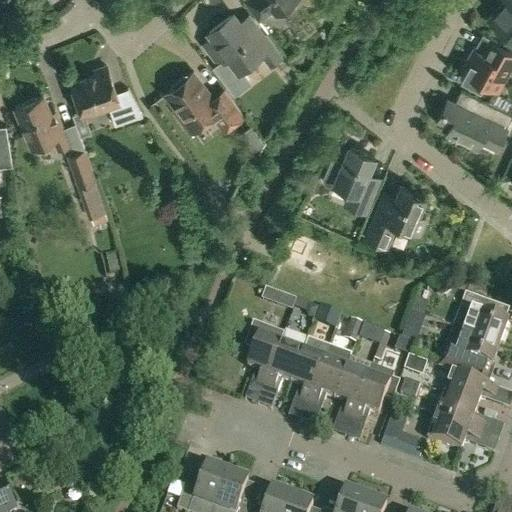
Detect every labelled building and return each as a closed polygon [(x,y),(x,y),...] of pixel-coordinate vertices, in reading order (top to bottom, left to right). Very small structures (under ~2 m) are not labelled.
[(294,0),(243,0),(259,21),(274,9),(276,10),(281,7),(288,10),(296,4),(294,0)] [(511,0),(500,0),(486,16),(511,40),(511,39),(511,0)] [(269,64),(280,56),(249,13),(238,21),(233,14),(209,31),(214,38),(205,45),(217,62),(228,54),(237,68),(260,52),(269,64)] [(511,49),(486,34),(484,39),(480,36),(461,71),(464,72),(461,78),(481,89),(484,83),(497,90),(507,73),(511,75),(511,49)] [(109,103),(116,123),(140,115),(125,87),(112,91),(103,65),(89,70),(91,74),(69,82),(80,113),(109,103)] [(212,116),(222,130),(243,114),(224,88),(212,97),(192,71),(167,89),(178,104),(171,109),(190,133),(212,116)] [(56,148),(67,144),(56,118),(50,121),(39,94),(12,105),(28,145),(51,135),(56,148)] [(494,147),(511,114),(481,99),(475,111),(454,101),(447,98),(437,120),(448,126),(446,132),(476,147),(479,141),(494,147)] [(0,164),(0,159),(0,154),(9,154),(4,123),(0,123),(0,164)] [(363,211),(374,187),(377,188),(382,177),(368,170),(374,156),(348,145),(341,162),(330,157),(321,178),(322,181),(324,183),(327,185),(331,185),(334,182),(350,189),(344,203),(363,211)] [(104,209),(93,179),(82,148),(65,155),(87,215),(91,213),(104,209)] [(383,189),(375,207),(376,208),(363,237),(385,247),(395,223),(410,230),(425,196),(399,185),(395,194),(383,189)] [(104,209),(91,213),(94,225),(110,220),(106,208),(104,209)] [(486,314),(489,304),(465,295),(459,313),(463,314),(457,330),(500,346),(509,323),(486,314)] [(254,325),(246,348),(253,351),(247,368),(255,371),(254,374),(259,376),(256,385),(265,388),(281,344),(280,344),(283,336),(261,327),(254,325)] [(451,345),(447,343),(437,369),(452,374),(485,386),(500,346),(457,330),(451,345)] [(379,363),(389,336),(383,334),(373,360),(379,363)] [(281,344),(265,388),(274,391),(277,383),(282,384),(283,381),(292,384),(308,341),(307,341),(296,336),(291,348),(281,344)] [(308,341),(292,384),(299,387),(297,391),(299,391),(302,392),(299,401),(308,405),(329,349),(308,341)] [(329,349),(308,405),(318,408),(321,399),(326,401),(327,397),(335,400),(350,360),(351,357),(329,349)] [(350,360),(335,400),(343,403),(342,407),(347,409),(344,417),(352,420),(371,368),(350,360)] [(428,367),(409,361),(405,374),(424,380),(428,367)] [(371,368),(352,420),(361,424),(364,416),(367,417),(368,417),(370,413),(378,416),(385,400),(392,403),(399,384),(392,381),(393,376),(371,368)] [(498,391),(485,386),(452,374),(444,396),(477,409),(481,400),(485,402),(486,398),(495,401),(498,391)] [(444,396),(435,418),(481,435),(485,425),(477,422),(478,418),(474,416),(477,409),(444,396)] [(468,444),(470,440),(478,443),(481,435),(435,418),(431,429),(435,431),(431,441),(460,452),(464,442),(468,444)] [(185,485),(176,510),(182,511),(212,511),(228,473),(224,471),(221,464),(212,460),(209,466),(208,465),(198,491),(185,485)] [(228,473),(212,511),(250,511),(251,510),(238,506),(247,484),(248,480),(246,479),(248,474),(239,471),(232,475),(228,473)] [(0,511),(11,511),(15,510),(1,483),(0,483),(0,511)] [(285,511),(292,497),(286,494),(285,490),(278,488),(275,491),(272,489),(271,493),(263,511),(255,511),(251,510),(250,511),(285,511)] [(360,511),(366,499),(345,491),(336,511),(360,511)] [(292,497),(285,511),(308,511),(310,510),(312,504),(310,504),(310,499),(301,496),(298,499),(292,497)] [(366,499),(360,511),(383,511),(386,506),(366,499)]
